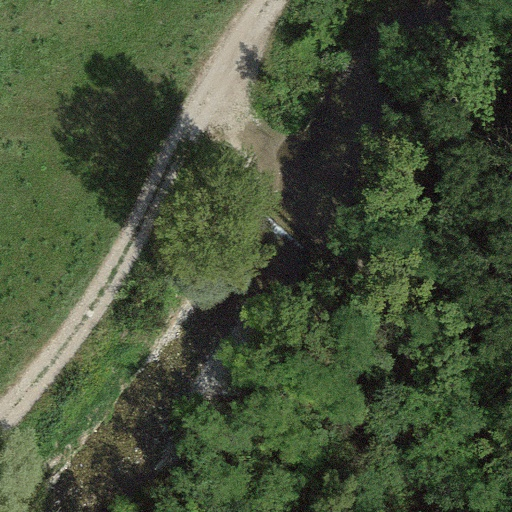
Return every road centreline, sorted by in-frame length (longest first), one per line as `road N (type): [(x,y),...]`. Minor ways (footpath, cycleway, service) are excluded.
road 1 (track): [(445,511),(392,310),(354,250),(269,183),(213,85)]
road 2 (track): [(270,0),(213,85),(118,276),(0,412)]
